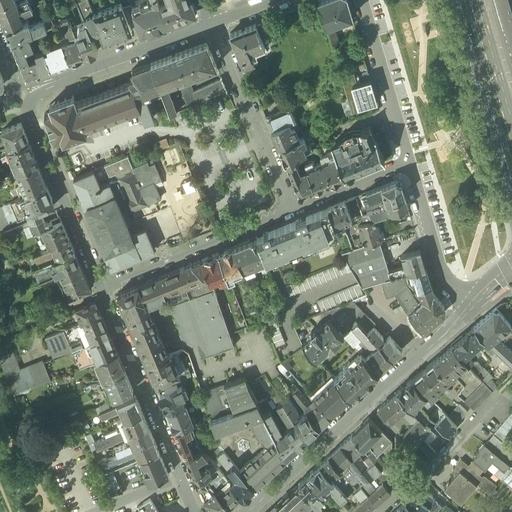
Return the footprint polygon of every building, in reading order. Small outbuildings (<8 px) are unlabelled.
[(18,4),(16,0),(10,0),(0,4),(0,13),(2,17),(18,10),(20,10),(18,4)] [(20,4),(18,4),(20,10),(30,5),(28,0),(26,0),(20,3),(20,4)] [(93,10),(89,0),(76,0),(84,18),(101,11),(100,8),(93,10)] [(158,0),(159,2),(167,24),(196,13),(190,0),(158,0)] [(340,42),(333,24),(352,17),(347,0),(320,0),(317,1),(326,26),(333,45),(340,42)] [(511,52),(511,0),(495,0),(511,53),(511,52)] [(137,20),(142,34),(148,31),(148,32),(160,27),(167,24),(159,2),(153,4),(149,6),(142,9),(140,5),(132,8),(137,20)] [(84,18),(86,23),(91,34),(100,31),(104,42),(131,31),(129,24),(123,8),(121,4),(101,11),(84,18)] [(20,10),(18,10),(20,16),(23,15),(25,15),(33,12),(30,5),(20,10)] [(123,8),(129,24),(137,20),(132,8),(131,5),(123,8)] [(23,23),(20,16),(18,10),(2,17),(7,30),(23,23)] [(52,17),(30,26),(33,33),(44,28),(55,24),(52,17)] [(70,61),(84,56),(72,28),(68,18),(61,20),(68,36),(61,39),(62,41),(70,61)] [(28,35),(33,33),(30,26),(28,21),(23,23),(7,30),(6,30),(12,42),(28,35)] [(277,40),(269,23),(268,22),(265,23),(264,21),(256,24),(230,34),(244,66),(255,61),(252,56),(257,53),(256,50),(265,46),(265,45),(277,40)] [(86,23),(72,28),(84,56),(98,51),(91,34),(86,23)] [(33,47),(28,35),(12,42),(16,53),(15,54),(18,60),(19,59),(29,55),(27,50),(33,47)] [(48,49),(44,51),(51,68),(58,66),(58,67),(63,65),(63,64),(70,61),(62,41),(48,46),(48,47),(48,49)] [(218,69),(207,42),(132,70),(135,77),(129,79),(131,82),(76,102),(52,111),(45,114),(54,140),(62,137),(63,141),(87,132),(85,127),(140,107),(137,99),(146,95),(150,94),(151,93),(150,90),(160,87),(165,84),(178,80),(185,77),(211,68),(212,71),(218,69)] [(267,51),(265,46),(256,50),(257,53),(258,55),(267,51)] [(30,55),(29,55),(19,59),(26,77),(36,74),(36,75),(42,73),(42,72),(51,68),(44,51),(44,49),(35,53),(37,57),(31,59),(30,55)] [(354,74),(342,77),(346,88),(348,87),(351,99),(355,111),(368,106),(368,104),(361,105),(358,106),(356,99),(352,85),(357,84),(355,78),(354,74)] [(193,91),(199,104),(228,91),(222,78),(193,91)] [(186,81),(180,83),(182,90),(189,88),(186,81)] [(352,85),(356,99),(359,98),(361,105),(368,104),(377,101),(373,86),(368,88),(366,81),(361,83),(357,84),(352,85)] [(165,84),(160,87),(162,94),(170,115),(177,112),(174,103),(172,97),(171,97),(168,88),(167,87),(167,88),(165,84)] [(152,98),(162,94),(160,87),(150,90),(151,93),(150,94),(151,97),(152,96),(152,98)] [(182,90),(189,108),(196,105),(192,95),(192,96),(191,92),(189,88),(182,90)] [(140,107),(145,120),(154,117),(146,95),(137,99),(140,107)] [(50,105),(52,111),(76,102),(74,96),(50,105)] [(346,114),(355,111),(351,99),(342,102),(346,114)] [(266,117),(272,130),(290,123),(297,119),(291,107),(266,117)] [(8,147),(9,150),(29,142),(21,123),(2,131),(8,147)] [(272,130),(279,147),(300,139),(294,127),(292,128),(290,123),(272,130)] [(336,156),(345,177),(385,161),(375,137),(371,127),(361,131),(363,135),(341,144),(340,142),(332,145),(336,155),(336,156)] [(157,141),(160,149),(170,145),(167,137),(157,141)] [(279,147),(286,163),(295,159),(296,156),(301,154),(313,149),(310,142),(307,143),(304,137),(300,139),(279,147)] [(35,156),(29,142),(9,150),(8,150),(18,173),(38,165),(35,156)] [(118,179),(134,172),(133,168),(128,156),(105,165),(110,176),(116,174),(118,179)] [(345,177),(336,156),(323,162),(331,183),(345,177)] [(300,171),(295,159),(286,163),(299,194),(300,195),(301,195),(315,189),(307,169),(300,171)] [(305,163),(307,169),(315,165),(313,160),(305,163)] [(148,161),(133,168),(134,172),(150,165),(148,161)] [(307,169),(315,189),(331,183),(323,162),(315,165),(307,169)] [(155,163),(150,165),(134,172),(118,179),(110,182),(119,204),(126,202),(130,211),(148,203),(161,198),(156,188),(154,182),(152,182),(150,178),(160,175),(155,163)] [(16,187),(21,198),(47,187),(38,165),(18,173),(17,173),(22,184),(16,187)] [(109,260),(112,267),(140,255),(140,256),(155,250),(146,228),(145,228),(132,234),(129,228),(119,204),(110,182),(101,186),(94,170),(84,174),(74,178),(82,198),(85,207),(86,207),(105,252),(104,252),(108,261),(109,260)] [(154,182),(156,188),(164,184),(162,179),(154,182)] [(382,204),(388,202),(405,196),(401,182),(396,180),(364,193),(368,203),(369,203),(378,199),(380,198),(382,204)] [(26,208),(29,216),(41,211),(55,205),(47,187),(21,198),(11,203),(15,212),(26,208)] [(357,196),(361,211),(371,208),(369,203),(368,203),(364,193),(357,196)] [(388,202),(390,209),(392,214),(408,208),(405,196),(388,202)] [(329,208),(336,226),(352,220),(352,219),(345,201),(329,208)] [(9,224),(18,221),(15,212),(11,203),(2,206),(9,224)] [(15,212),(18,221),(29,216),(26,208),(15,212)] [(269,232),(263,235),(273,260),(339,234),(329,208),(322,211),(315,214),(292,223),(285,226),(276,229),(269,232)] [(378,218),(392,214),(390,209),(388,210),(387,208),(363,215),(365,222),(375,219),(378,218)] [(43,217),(41,211),(29,216),(31,222),(37,220),(43,217)] [(363,215),(352,219),(352,220),(336,226),(338,230),(346,228),(358,224),(365,222),(363,215)] [(43,217),(37,220),(41,229),(45,238),(49,247),(52,246),(69,239),(60,217),(46,223),(43,217)] [(378,228),(377,225),(375,219),(365,222),(358,224),(360,228),(361,233),(362,234),(378,228)] [(34,232),(37,231),(41,229),(37,220),(31,222),(30,223),(34,232)] [(129,228),(132,234),(145,228),(143,222),(129,228)] [(28,235),(34,232),(30,223),(24,225),(26,230),(28,235)] [(357,229),(360,228),(358,224),(346,228),(348,234),(351,233),(358,232),(357,229)] [(18,233),(26,230),(24,225),(16,228),(18,233)] [(380,233),(378,228),(362,234),(362,235),(363,237),(365,245),(380,240),(381,240),(380,233)] [(45,238),(41,229),(37,231),(39,237),(42,238),(45,238)] [(267,262),(273,260),(263,235),(257,237),(266,260),(267,262)] [(253,266),(261,262),(266,260),(257,237),(234,246),(244,269),(253,266)] [(363,237),(353,239),(350,240),(353,248),(365,245),(363,237)] [(69,239),(52,246),(55,252),(57,259),(75,252),(69,239)] [(353,270),(362,286),(382,280),(391,278),(388,270),(389,270),(380,240),(365,245),(353,248),(342,252),(347,261),(353,270)] [(52,253),(55,252),(52,246),(49,247),(34,253),(37,260),(53,254),(52,253)] [(229,279),(235,277),(234,273),(244,269),(234,246),(224,251),(219,253),(229,279)] [(388,270),(391,278),(406,273),(410,272),(426,267),(420,249),(402,255),(406,268),(404,269),(403,266),(389,270),(388,270)] [(57,259),(55,261),(57,266),(60,273),(80,264),(75,252),(57,259)] [(28,256),(31,263),(37,260),(34,253),(28,256)] [(221,283),(229,279),(219,253),(218,253),(202,260),(210,278),(211,282),(219,279),(221,283)] [(124,309),(143,356),(151,352),(152,354),(166,348),(149,306),(167,298),(166,296),(210,278),(202,260),(158,278),(138,286),(144,301),(124,309)] [(347,261),(344,262),(348,272),(353,270),(347,261)] [(253,266),(256,271),(264,268),(261,262),(253,266)] [(348,272),(344,262),(339,264),(343,275),(348,272)] [(80,264),(60,273),(67,291),(70,297),(90,288),(80,264)] [(343,275),(339,264),(334,267),(338,277),(343,275)] [(60,273),(57,266),(51,268),(36,274),(39,281),(57,274),(60,273)] [(256,271),(253,266),(244,269),(246,275),(256,271)] [(338,277),(334,267),(328,269),(332,279),(338,277)] [(415,279),(418,290),(431,286),(426,267),(410,272),(412,280),(415,279)] [(246,275),(244,269),(234,273),(235,277),(236,279),(246,275)] [(332,279),(328,269),(323,271),(327,281),(332,279)] [(327,281),(323,271),(318,273),(322,283),(327,281)] [(64,292),(67,291),(60,273),(57,274),(64,292)] [(322,283),(318,273),(312,276),(317,286),(322,283)] [(395,294),(405,308),(416,301),(413,295),(406,283),(409,282),(409,281),(406,273),(391,278),(382,280),(386,297),(395,294)] [(317,286),(312,276),(307,278),(311,288),(317,286)] [(197,344),(201,356),(234,345),(230,333),(214,289),(211,282),(210,278),(166,296),(167,298),(172,309),(173,309),(183,337),(197,344)] [(311,288),(307,278),(302,280),(306,290),(311,288)] [(306,290),(302,280),(297,282),(301,292),(306,290)] [(301,292),(297,282),(291,284),(296,294),(301,292)] [(296,294),(291,284),(286,287),(290,297),(296,294)] [(354,286),(358,297),(363,294),(359,284),(354,286)] [(118,294),(124,309),(144,301),(138,286),(118,294)] [(349,289),(353,299),(358,297),(354,286),(349,289)] [(418,290),(419,291),(424,300),(408,314),(423,331),(444,313),(444,307),(434,294),(431,286),(418,290)] [(343,291),(348,301),(353,299),(349,289),(343,291)] [(338,293),(342,303),(348,301),(343,291),(338,293)] [(419,291),(413,295),(416,301),(405,308),(408,314),(424,300),(419,291)] [(333,295),(337,305),(342,303),(338,293),(333,295)] [(328,297),(332,308),(337,305),(333,295),(328,297)] [(322,300),(327,310),(332,308),(328,297),(322,300)] [(317,302),(321,312),(327,310),(322,300),(317,302)] [(353,300),(342,304),(352,315),(362,326),(370,319),(353,300)] [(80,318),(82,322),(83,322),(101,314),(99,310),(95,301),(84,306),(76,309),(80,318)] [(328,310),(341,324),(352,315),(342,304),(328,310)] [(489,344),(511,364),(511,351),(497,337),(511,325),(497,308),(474,327),(484,339),(489,345),(489,344)] [(361,353),(365,357),(379,344),(368,332),(362,326),(352,315),(341,324),(328,310),(323,312),(329,318),(344,334),(361,353)] [(101,314),(83,322),(92,342),(110,335),(101,314)] [(306,346),(318,359),(344,334),(329,318),(318,328),(316,326),(312,331),(313,333),(302,343),(305,346),(306,346)] [(362,326),(368,332),(373,327),(376,324),(370,319),(362,326)] [(87,344),(92,342),(83,322),(82,322),(73,326),(46,338),(54,358),(80,347),(87,345),(87,344)] [(277,322),(267,326),(275,347),(285,343),(277,322)] [(379,344),(380,346),(384,342),(382,340),(384,339),(384,338),(373,327),(368,332),(379,344)] [(467,333),(477,345),(484,339),(474,327),(467,333)] [(467,333),(452,345),(468,364),(477,374),(483,368),(490,361),(477,345),(467,333)] [(93,352),(97,361),(117,353),(110,335),(92,342),(87,344),(87,345),(90,353),(93,352)] [(384,342),(380,346),(392,359),(402,350),(390,337),(384,342)] [(379,344),(365,357),(378,372),(392,359),(380,346),(379,344)] [(80,368),(95,362),(97,361),(93,352),(90,353),(87,345),(80,347),(81,349),(74,353),(80,368)] [(457,371),(468,364),(452,345),(433,361),(446,376),(452,373),(453,374),(457,371)] [(169,355),(166,348),(152,354),(151,352),(143,356),(147,364),(169,355)] [(0,357),(0,359),(2,365),(16,359),(13,352),(0,357)] [(147,364),(153,380),(160,377),(165,375),(167,379),(171,377),(180,374),(179,372),(175,362),(180,360),(177,352),(169,355),(147,364)] [(104,373),(106,379),(125,371),(117,353),(97,361),(95,362),(100,374),(104,373)] [(346,368),(335,378),(352,396),(378,372),(365,357),(361,353),(351,363),(349,362),(347,364),(344,366),(346,368)] [(291,356),(282,363),(288,370),(293,367),(289,361),(293,359),(291,356)] [(20,369),(16,359),(2,365),(14,394),(51,380),(44,362),(43,360),(20,369)] [(184,370),(180,360),(175,362),(179,372),(184,370)] [(413,379),(429,396),(440,387),(454,376),(453,374),(452,373),(446,376),(433,361),(424,370),(413,379)] [(288,378),(292,374),(288,370),(282,363),(277,366),(280,370),(288,378)] [(485,382),(486,384),(491,379),(492,377),(483,368),(477,374),(478,376),(485,382)] [(181,373),(184,381),(192,377),(189,369),(184,370),(179,372),(180,374),(181,373)] [(133,391),(125,371),(106,379),(103,380),(91,385),(93,390),(101,388),(101,389),(105,387),(109,395),(113,394),(114,398),(115,399),(116,398),(133,391)] [(171,377),(173,385),(177,384),(184,381),(181,373),(180,374),(171,377)] [(224,383),(234,409),(257,401),(248,384),(245,376),(224,383)] [(314,398),(318,402),(330,415),(347,399),(348,400),(347,399),(351,396),(351,397),(352,396),(335,378),(334,377),(313,397),(314,398)] [(412,379),(397,392),(409,405),(420,417),(424,421),(427,418),(429,416),(420,407),(417,406),(417,403),(420,403),(421,403),(421,399),(423,398),(423,399),(428,404),(433,400),(429,396),(413,379),(412,379)] [(486,384),(493,391),(498,386),(491,379),(486,384)] [(86,387),(83,380),(76,382),(79,389),(86,387)] [(465,402),(474,410),(493,391),(486,384),(485,382),(465,402)] [(210,415),(211,417),(234,409),(224,383),(202,391),(203,395),(210,415)] [(160,395),(166,410),(185,402),(183,397),(186,395),(182,386),(179,387),(177,384),(173,385),(165,389),(167,392),(160,395)] [(307,411),(313,406),(310,403),(311,403),(310,402),(303,394),(295,385),(291,389),(296,398),(307,411)] [(307,391),(303,394),(310,402),(314,398),(313,397),(307,391)] [(401,412),(409,405),(397,392),(378,409),(390,422),(401,412)] [(272,398),(276,406),(277,405),(283,401),(278,394),(272,398)] [(121,409),(124,417),(141,410),(136,397),(119,404),(102,411),(99,413),(102,419),(118,412),(119,412),(119,411),(119,410),(121,409)] [(264,399),(270,409),(273,408),(268,401),(266,397),(264,399)] [(289,397),(283,401),(294,419),(299,416),(297,414),(298,413),(299,413),(299,412),(289,397)] [(100,406),(102,411),(119,404),(116,398),(115,399),(114,398),(111,400),(111,401),(100,406)] [(276,406),(272,398),(268,401),(273,408),(276,406)] [(314,398),(310,402),(311,403),(310,403),(313,406),(318,402),(314,398)] [(258,402),(263,413),(270,409),(264,399),(258,402)] [(258,402),(257,401),(234,409),(211,417),(215,430),(263,413),(258,402)] [(296,421),(294,419),(283,401),(277,405),(288,422),(288,423),(289,423),(290,423),(290,422),(292,424),(296,421)] [(186,402),(185,402),(166,410),(175,430),(191,424),(197,421),(194,414),(193,414),(191,415),(186,402)] [(331,416),(330,415),(318,402),(313,406),(307,411),(319,426),(330,416),(331,416)] [(448,416),(457,424),(468,412),(459,404),(448,416)] [(401,412),(413,425),(420,417),(409,405),(401,412)] [(270,409),(263,413),(276,436),(276,437),(280,434),(278,431),(280,430),(281,429),(280,428),(270,409)] [(143,412),(141,410),(124,417),(125,419),(143,412)] [(307,411),(299,416),(294,419),(296,421),(307,438),(319,426),(307,411)] [(71,415),(74,423),(81,420),(78,412),(71,415)] [(98,440),(100,446),(125,435),(148,426),(143,412),(125,419),(122,420),(121,423),(124,429),(105,437),(98,440)] [(224,448),(240,468),(276,436),(263,413),(215,430),(220,443),(224,448)] [(435,424),(450,436),(457,428),(457,424),(448,416),(446,414),(435,424)] [(369,417),(352,434),(363,448),(368,443),(381,430),(369,417)] [(404,436),(415,447),(422,438),(430,428),(434,423),(427,418),(424,421),(420,417),(413,425),(404,436)] [(81,421),(84,429),(91,427),(87,419),(81,421)] [(511,426),(505,420),(502,425),(511,433),(511,431),(511,426)] [(285,428),(286,430),(297,447),(307,438),(296,421),(292,424),(285,428)] [(104,434),(105,437),(124,429),(121,423),(118,424),(119,427),(104,434)] [(186,456),(194,453),(188,439),(187,435),(194,432),(191,424),(175,430),(186,456)] [(502,425),(498,430),(507,437),(511,433),(502,425)] [(116,448),(118,453),(153,438),(150,430),(148,426),(125,435),(128,443),(116,448)] [(422,438),(429,444),(438,435),(430,428),(422,438)] [(280,434),(276,437),(287,456),(297,447),(286,430),(280,434)] [(381,430),(368,443),(373,450),(378,456),(392,441),(381,430)] [(498,430),(494,434),(503,442),(507,437),(498,430)] [(92,449),(97,447),(95,441),(91,432),(86,435),(88,438),(87,438),(92,449)] [(194,432),(187,435),(188,439),(194,453),(202,449),(202,448),(199,445),(194,432)] [(352,434),(340,445),(352,458),(352,459),(358,454),(364,449),(363,448),(352,434)] [(510,448),(503,442),(494,434),(486,444),(503,458),(507,453),(510,448)] [(255,485),(287,456),(276,437),(276,436),(240,468),(255,485)] [(136,452),(137,455),(157,447),(153,438),(118,453),(103,460),(105,465),(136,452)] [(415,447),(428,460),(436,452),(429,444),(422,438),(415,447)] [(214,445),(218,453),(224,448),(220,443),(214,445)] [(366,452),(368,454),(373,450),(368,443),(363,448),(364,449),(366,452)] [(510,464),(503,458),(486,444),(485,443),(477,452),(478,453),(473,459),(474,460),(484,469),(485,469),(487,467),(492,460),(499,466),(504,470),(510,464)] [(340,445),(329,456),(340,469),(352,458),(340,445)] [(159,451),(157,447),(137,455),(139,459),(159,451)] [(240,468),(224,448),(218,453),(218,454),(233,472),(234,472),(235,473),(235,477),(230,480),(243,496),(255,485),(240,468)] [(208,456),(202,449),(194,453),(186,456),(192,472),(193,474),(202,470),(201,468),(198,460),(203,458),(208,456)] [(378,456),(373,450),(368,454),(369,455),(374,462),(381,470),(387,467),(378,456)] [(149,482),(169,474),(162,458),(159,451),(139,459),(149,482)] [(511,465),(511,457),(507,453),(503,458),(510,464),(511,465)] [(370,480),(375,477),(368,467),(358,454),(352,459),(370,480)] [(365,459),(370,465),(370,466),(374,462),(369,455),(365,459)] [(329,456),(320,464),(331,477),(340,469),(329,456)] [(201,468),(206,466),(203,458),(198,460),(201,468)] [(369,481),(370,480),(352,459),(352,458),(340,469),(342,473),(350,482),(353,486),(359,480),(364,485),(369,481)] [(460,470),(477,484),(490,494),(497,485),(484,475),(483,477),(480,474),(469,465),(462,459),(454,469),(458,472),(460,470)] [(474,460),(469,465),(480,474),(484,469),(474,460)] [(492,460),(487,467),(494,473),(499,466),(492,460)] [(381,470),(374,462),(370,466),(370,465),(368,467),(375,477),(377,475),(380,473),(381,470)] [(212,474),(218,468),(214,463),(209,468),(212,474)] [(348,496),(331,477),(320,464),(313,470),(306,477),(323,495),(329,488),(329,487),(328,486),(330,484),(333,485),(332,492),(341,502),(348,496)] [(504,470),(499,466),(494,473),(502,479),(511,466),(511,465),(510,464),(504,470)] [(206,466),(201,468),(202,470),(193,474),(199,488),(209,483),(205,479),(212,474),(209,468),(207,469),(206,466)] [(511,466),(502,479),(511,487),(511,466)] [(381,470),(380,473),(393,475),(393,469),(387,467),(381,470)] [(230,484),(241,498),(243,496),(230,480),(228,480),(218,468),(212,474),(205,479),(209,483),(211,486),(215,491),(218,495),(230,484)] [(339,475),(342,473),(340,469),(331,477),(348,496),(348,497),(353,493),(346,485),(339,475)] [(473,489),(477,484),(460,470),(458,472),(456,475),(444,488),(461,503),(467,496),(466,495),(471,488),(473,489)] [(339,475),(346,485),(350,482),(342,473),(339,475)] [(393,482),(393,475),(380,473),(377,475),(381,480),(393,482)] [(326,497),(323,495),(306,477),(298,484),(313,499),(318,504),(326,497)] [(365,492),(369,496),(376,490),(369,481),(364,485),(361,487),(365,492)] [(383,483),(376,490),(369,496),(376,505),(391,492),(383,483)] [(230,484),(218,495),(230,509),(241,498),(230,484)] [(284,497),(298,511),(299,511),(301,510),(307,505),(313,499),(298,484),(284,497)] [(200,490),(204,500),(215,491),(211,486),(200,490)] [(358,499),(365,492),(361,487),(357,491),(353,493),(358,499)] [(415,494),(427,505),(434,499),(423,488),(415,494)] [(225,511),(230,509),(218,495),(215,491),(204,500),(212,511),(225,511)] [(369,496),(365,492),(358,499),(362,503),(369,496)] [(424,511),(429,508),(427,505),(415,494),(406,503),(415,511),(424,511)] [(369,511),(376,505),(369,496),(362,503),(355,508),(355,509),(358,511),(369,511)] [(297,511),(283,498),(275,505),(281,511),(297,511)] [(158,511),(150,499),(143,503),(147,511),(158,511)] [(318,504),(313,499),(307,505),(310,505),(310,507),(314,511),(320,506),(318,504)] [(433,511),(438,511),(443,508),(434,499),(427,505),(429,508),(433,511)] [(138,506),(140,511),(147,511),(143,503),(138,506)] [(415,511),(406,503),(405,504),(397,511),(398,511),(415,511)]
